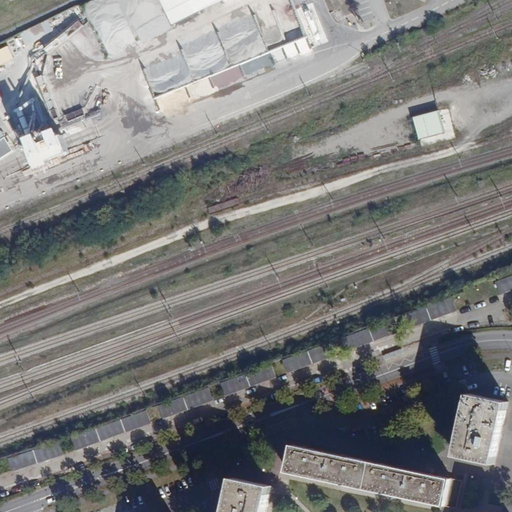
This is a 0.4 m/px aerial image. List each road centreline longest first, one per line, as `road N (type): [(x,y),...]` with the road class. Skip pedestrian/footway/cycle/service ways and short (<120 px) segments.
road 1 (tertiary): [(0,510),(481,338),(511,341)]
road 2 (unclassified): [(511,373),(327,436)]
